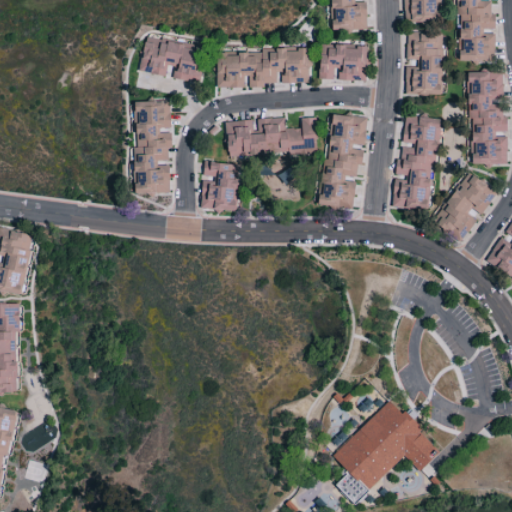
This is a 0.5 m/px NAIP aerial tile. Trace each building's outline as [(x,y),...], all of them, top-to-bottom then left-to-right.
[(368,29),(367,0),(333,0),(334,30),(368,29)] [(404,0),(405,21),(442,20),(441,0),(404,0)] [(495,61),(495,33),(484,33),(484,28),(495,28),(496,13),(492,13),(492,0),(481,0),(460,0),(460,37),(460,60),(495,61)] [(406,94),(443,94),(443,32),(407,32),(407,59),(418,59),(418,66),(406,66),(406,94)] [(140,71),(166,75),(168,65),(174,66),(172,77),(200,82),(206,47),(146,36),(140,71)] [(368,80),(368,45),(322,44),(321,79),(334,79),(334,68),(339,68),(339,80),(368,80)] [(309,82),(310,47),(261,47),(261,53),(218,53),(217,87),(244,87),(244,76),(249,76),(249,86),(265,87),(265,82),(277,82),(277,72),(282,72),(281,82),(309,82)] [(503,71),(470,72),(471,164),(508,164),(507,136),(496,136),(496,131),(507,131),(507,117),(503,117),(503,101),(503,71)] [(136,194),(171,192),(170,163),(169,163),(168,147),(172,147),(172,132),(161,132),(160,127),(171,127),(170,99),(134,101),(135,122),(137,122),(138,146),(134,146),(136,194)] [(353,209),(356,181),(346,180),(346,175),(357,176),(358,164),(363,165),(365,148),(364,148),(368,117),(333,113),(322,205),(353,209)] [(392,206),(430,210),(440,118),(406,115),(403,142),(413,143),(413,147),(402,146),(401,159),(398,158),(396,174),(407,175),(406,180),(395,178),(392,206)] [(229,156),(288,152),(319,151),(317,117),(302,118),(303,127),(286,128),(285,116),(258,118),(258,129),(253,130),(253,119),(227,121),(229,156)] [(201,209),(238,211),(240,163),(205,161),(204,175),(214,176),(213,180),(203,180),(201,209)] [(498,189),(466,171),(436,225),(464,241),(476,219),(468,215),(472,209),(483,215),(498,189)] [(486,260),(511,275),(511,222),(506,232),(511,236),(511,244),(501,237),(486,260)] [(0,289),(23,294),(33,233),(0,227),(0,255),(2,256),(1,262),(0,261),(0,289)] [(0,392),(18,392),(17,302),(0,302),(0,392)] [(404,455),(420,471),(439,452),(420,432),(423,430),(391,398),(333,455),(348,471),(335,484),(354,504),(404,455)] [(0,497),(15,409),(0,406),(0,497)]
